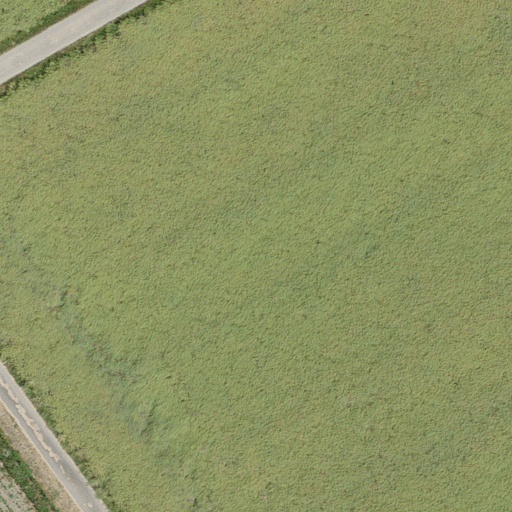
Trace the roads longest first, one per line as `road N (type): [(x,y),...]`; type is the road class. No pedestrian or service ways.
road 1 (track): [(88,511),(0,385)]
road 2 (track): [(131,0),(0,77)]
